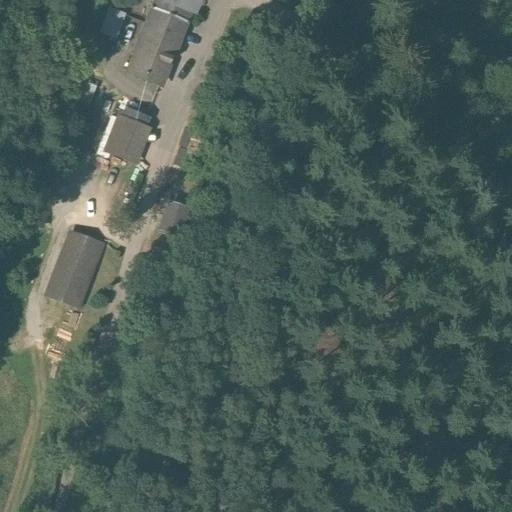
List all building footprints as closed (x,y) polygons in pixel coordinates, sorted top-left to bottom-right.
[(197,0),(150,0),(153,1),(191,16),(197,0)] [(191,16),(153,1),(124,72),(162,87),(191,16)] [(72,62),(94,73),(105,51),(84,40),(72,62)] [(96,88),(91,99),(122,112),(127,101),(96,88)] [(124,111),(120,121),(144,130),(148,120),(124,111)] [(120,121),(116,119),(102,154),(134,166),(147,131),(144,130),(120,121)] [(187,214),(170,209),(162,233),(180,239),(187,214)] [(69,235),(47,295),(77,306),(99,246),(69,235)]
